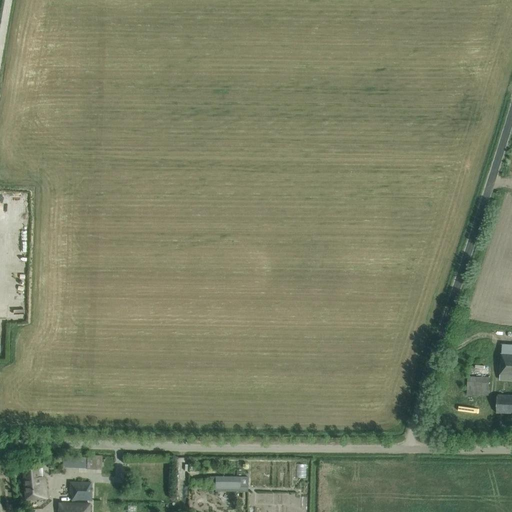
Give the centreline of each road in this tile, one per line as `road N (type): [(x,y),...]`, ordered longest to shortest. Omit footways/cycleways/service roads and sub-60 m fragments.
road 1 (unclassified): [(0,445),(511,450)]
road 2 (track): [(405,448),(511,112)]
